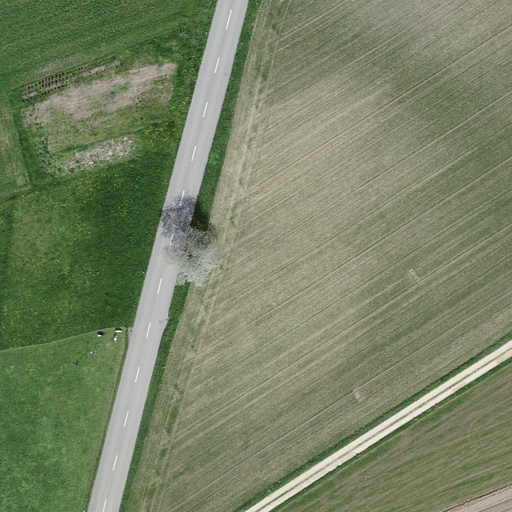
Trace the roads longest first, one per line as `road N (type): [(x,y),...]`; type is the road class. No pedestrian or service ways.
road 1 (tertiary): [(234,0),(103,511)]
road 2 (track): [(248,511),(511,339)]
